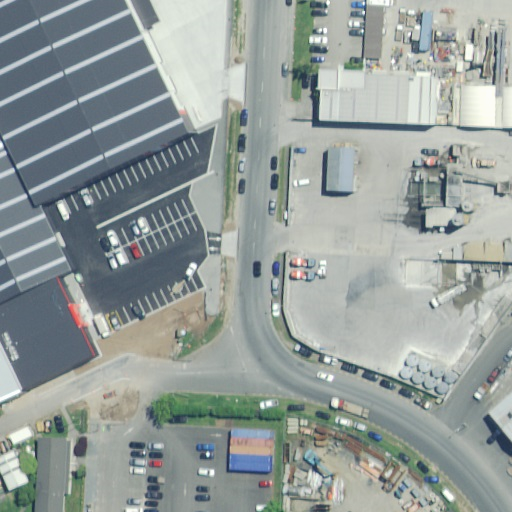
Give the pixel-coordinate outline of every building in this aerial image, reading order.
[(194,139),(128,0),(0,0),(0,410),(99,364),(29,217),(194,139)] [(403,83),(318,81),(317,127),(401,129),(403,83)] [(484,128),(456,81),(454,126),(484,128)] [(349,154),(325,153),(324,197),(347,198),(349,154)] [(437,208),(447,208),(448,168),(429,168),(427,207),(437,208)] [(458,209),(466,209),(468,169),(451,169),(449,208),(458,209)] [(447,208),(437,208),(436,211),(430,210),(429,227),(436,228),(436,226),(458,227),(458,209),(449,208),(447,208)] [(398,272),(388,271),(387,312),(397,312),(398,272)] [(511,394),(486,418),(511,446),(511,394)] [(69,511),(73,438),(44,436),(40,511),(69,511)] [(18,453),(0,460),(0,465),(11,492),(30,484),(18,453)]
